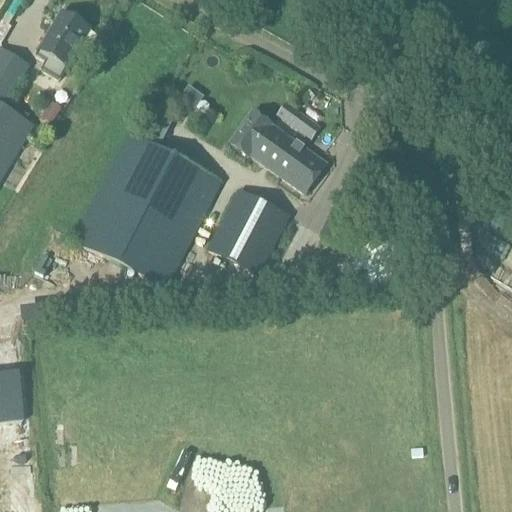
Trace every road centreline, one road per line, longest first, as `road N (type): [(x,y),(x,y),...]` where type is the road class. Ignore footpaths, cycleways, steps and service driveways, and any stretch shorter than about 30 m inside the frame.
road 1 (track): [(456,511),(429,204),(415,139),(201,0)]
road 2 (track): [(442,0),(389,122)]
